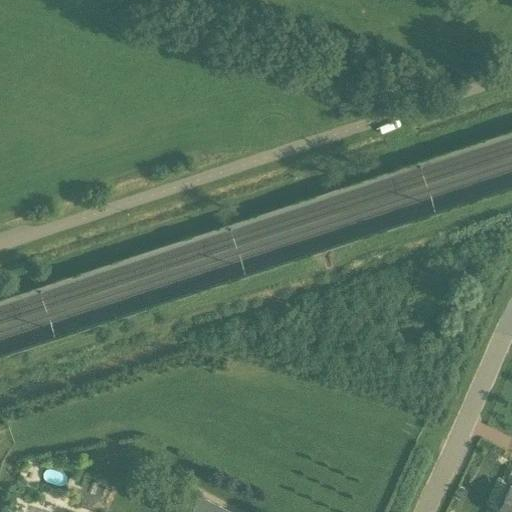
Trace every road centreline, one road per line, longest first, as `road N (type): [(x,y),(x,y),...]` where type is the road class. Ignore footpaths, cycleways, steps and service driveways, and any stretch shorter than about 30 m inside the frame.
road 1 (motorway): [(0,163),(511,10)]
road 2 (motorway): [(361,0),(0,110)]
road 3 (unclassified): [(420,511),(511,313)]
